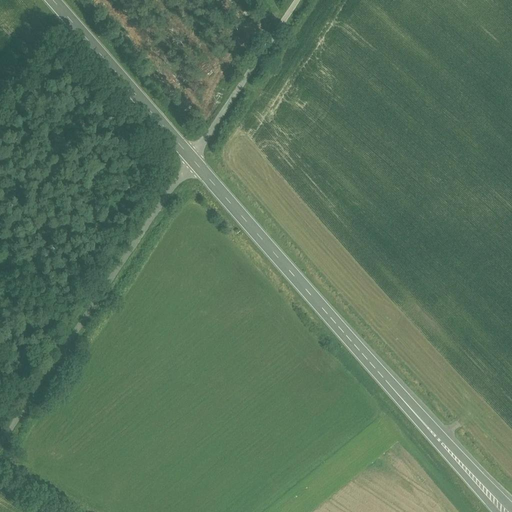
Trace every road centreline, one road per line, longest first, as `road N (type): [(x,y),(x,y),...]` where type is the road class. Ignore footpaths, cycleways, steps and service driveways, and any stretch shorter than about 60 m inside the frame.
road 1 (secondary): [(499,506),(191,159)]
road 2 (unclassified): [(0,444),(191,159)]
road 3 (secondary): [(191,159),(53,0)]
road 4 (unclassified): [(191,159),(297,0)]
